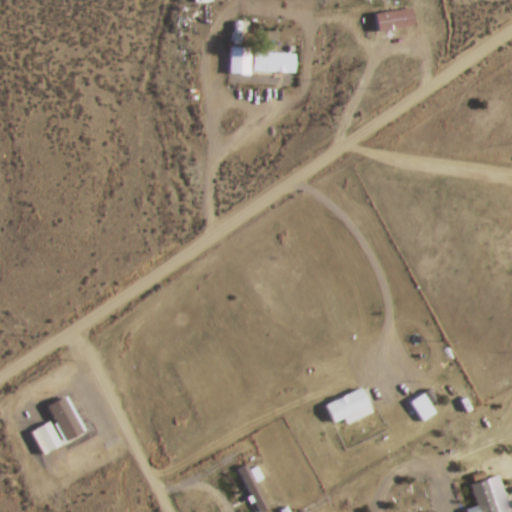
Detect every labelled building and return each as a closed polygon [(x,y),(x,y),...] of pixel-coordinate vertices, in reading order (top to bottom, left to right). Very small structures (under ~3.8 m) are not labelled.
[(249,74),(249,47),(229,47),(229,74),(249,74)] [(295,52),(252,52),(252,72),(295,72),(295,52)] [(313,407),(349,391),(357,409),(322,425),(313,407)] [(399,406),(413,397),(426,415),(412,424),(399,406)] [(36,408),(55,398),(73,432),(54,443),(36,408)] [(42,455),(62,445),(50,421),(29,432),(42,455)] [(38,424),(50,447),(32,456),(20,433),(38,424)] [(248,511),(227,470),(235,465),(259,511),(256,511),(248,511)] [(467,511),(459,489),(476,483),(486,511),(467,511)]
